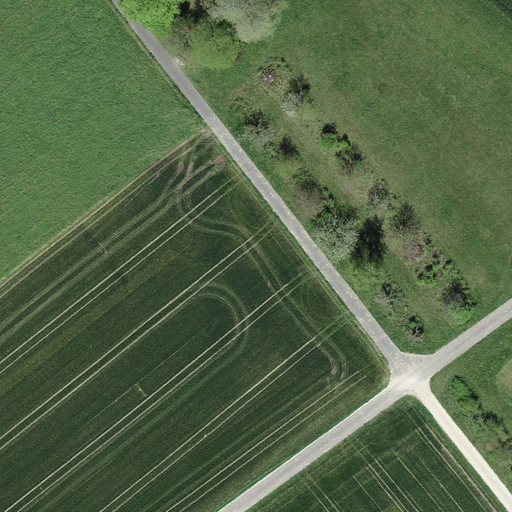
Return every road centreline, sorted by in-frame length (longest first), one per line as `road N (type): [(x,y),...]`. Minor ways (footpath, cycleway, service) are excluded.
road 1 (track): [(114,0),(511,511)]
road 2 (track): [(227,511),(511,304)]
